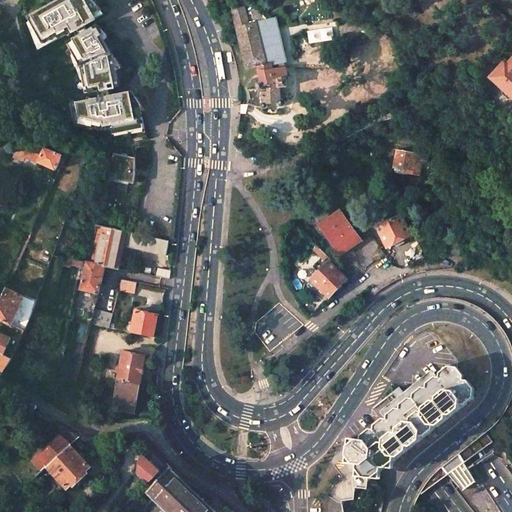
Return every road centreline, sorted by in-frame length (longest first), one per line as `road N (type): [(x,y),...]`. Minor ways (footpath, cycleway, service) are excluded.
road 1 (primary): [(511,320),(469,289),(416,288),(380,310),(284,410),(251,416),(223,404),(204,359),(220,103),(216,61),(192,0)]
road 2 (trunk): [(68,0),(437,482)]
road 3 (trunk): [(487,474),(163,0)]
road 4 (primary): [(167,0),(190,74),(195,162),(172,407),(186,437),(213,460),(252,471),(294,462)]
road 5 (primary): [(294,462),(317,445),(405,322),(432,310),(470,317),(497,347),(497,394),(417,470),(397,511)]
road 6 (residential): [(244,511),(180,467),(149,429),(84,428),(0,381)]
